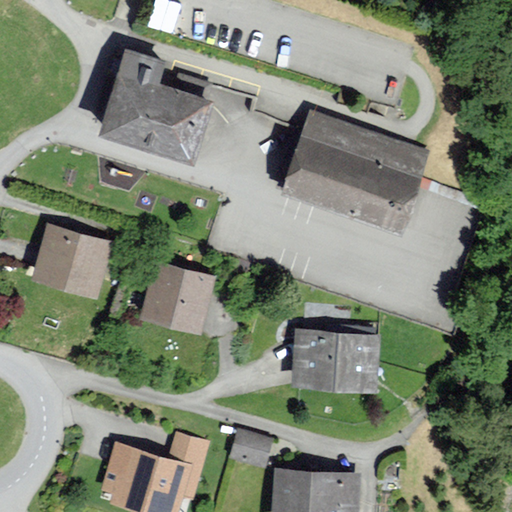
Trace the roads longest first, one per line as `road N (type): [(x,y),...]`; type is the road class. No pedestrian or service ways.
road 1 (unclassified): [(0,168),(66,123),(89,87),(87,45),(55,0)]
road 2 (residential): [(0,359),(38,388),(45,425),(35,460),(0,488)]
road 3 (unclassified): [(233,0),(389,56)]
